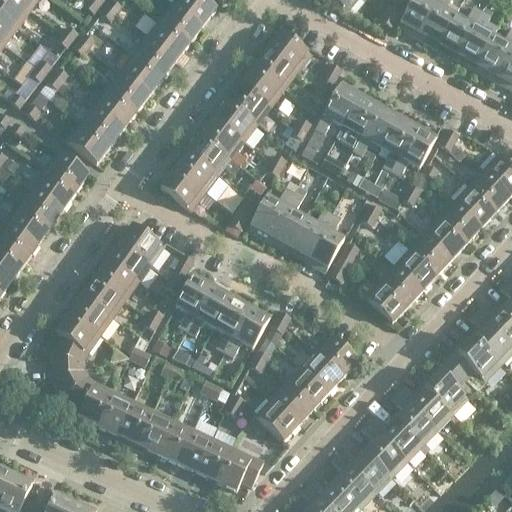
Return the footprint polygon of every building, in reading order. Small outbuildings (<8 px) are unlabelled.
[(9,0),(0,0),(0,18),(17,32),(30,14),(9,0)] [(40,0),(9,0),(30,14),(40,0)] [(91,0),(89,3),(98,11),(104,3),(99,0),(91,0)] [(163,0),(163,1),(172,7),(202,30),(216,12),(199,0),(163,0)] [(358,0),(327,0),(346,15),(358,0)] [(414,0),(397,31),(417,42),(440,0),(429,0),(427,4),(420,0),(414,0)] [(436,53),(455,19),(458,13),(448,7),(451,0),(440,0),(417,42),(436,53)] [(92,18),(98,11),(89,3),(83,11),(92,18)] [(106,11),(115,18),(121,11),(111,3),(106,11)] [(158,24),(189,47),(202,30),(172,7),(158,24)] [(389,9),(384,17),(395,23),(399,15),(389,9)] [(115,18),(106,11),(100,18),(109,25),(115,18)] [(436,53),(455,63),(481,16),(473,11),(465,25),(455,19),(436,53)] [(481,16),(455,63),(474,74),(492,40),(498,31),(487,25),(490,21),(481,16)] [(380,25),(390,31),(395,23),(384,17),(380,25)] [(17,32),(0,18),(0,45),(4,49),(17,32)] [(145,41),(176,65),(189,47),(158,24),(145,41)] [(62,38),(71,45),(77,38),(68,31),(62,38)] [(474,74),(493,84),(511,49),(511,32),(503,46),(492,40),(474,74)] [(280,36),(266,54),(297,77),(311,59),(280,36)] [(71,45),(62,38),(56,45),(66,53),(71,45)] [(79,45),(88,52),(94,45),(85,38),(79,45)] [(132,58),(163,82),(176,65),(145,41),(132,58)] [(88,52),(79,45),(73,52),(83,60),(88,52)] [(511,49),(493,84),(511,95),(511,49)] [(266,54),(253,71),(283,94),(297,77),(266,54)] [(119,76),(149,99),(163,82),(132,58),(119,76)] [(35,72),(45,79),(51,72),(41,65),(35,72)] [(330,68),(317,93),(327,99),(341,74),(330,68)] [(253,71),(240,88),(270,112),(283,94),(253,71)] [(39,87),(45,79),(35,72),(30,79),(39,87)] [(52,79),(62,87),(67,79),(58,72),(52,79)] [(106,93),(136,116),(149,99),(119,76),(106,93)] [(62,87),(52,79),(47,87),(56,94),(62,87)] [(342,130),(361,97),(341,86),(314,133),(324,139),(332,125),(342,130)] [(240,88),(227,105),(257,129),(270,112),(240,88)] [(92,110),(123,134),(136,116),(106,93),(92,110)] [(327,99),(317,93),(312,101),(322,107),(327,99)] [(342,130),(336,142),(354,153),(380,107),(361,97),(342,130)] [(18,113),(24,105),(15,98),(9,105),(18,113)] [(227,105),(213,123),(244,146),(257,129),(227,105)] [(380,152),(399,118),(380,107),(353,155),(362,160),(369,146),(380,152)] [(24,116),(33,123),(39,116),(30,108),(24,116)] [(79,127),(110,151),(123,134),(92,110),(79,127)] [(10,124),(0,117),(0,129),(4,132),(10,124)] [(382,171),(391,176),(417,129),(399,118),(380,152),(390,157),(382,171)] [(213,123),(200,140),(230,163),(244,146),(213,123)] [(300,123),(295,131),(306,137),(310,129),(300,123)] [(65,145),(96,169),(110,151),(79,127),(65,145)] [(15,128),(9,135),(19,142),(25,134),(15,128)] [(418,173),(437,140),(417,129),(391,176),(400,181),(407,167),(418,173)] [(306,137),(295,131),(291,139),(301,145),(306,137)] [(447,133),(447,135),(443,141),(453,147),(458,139),(447,133)] [(200,140),(187,157),(217,180),(224,172),(233,178),(239,170),(230,163),(200,140)] [(453,147),(443,141),(438,150),(449,155),(453,147)] [(316,154),(307,148),(301,159),(311,164),(316,154)] [(57,156),(44,174),(75,197),(88,178),(57,156)] [(187,157),(173,174),(204,197),(213,204),(214,205),(227,188),(217,180),(187,157)] [(511,198),(511,170),(498,157),(482,174),(510,200),(511,198)] [(0,169),(10,176),(15,169),(0,158),(0,169)] [(345,168),(327,158),(321,170),(339,180),(345,168)] [(275,159),(271,167),(281,173),(286,165),(275,159)] [(266,175),(277,181),(281,173),(271,167),(266,175)] [(428,169),(423,178),(433,184),(438,175),(428,169)] [(44,174),(31,192),(62,214),(75,197),(44,174)] [(204,197),(173,174),(160,192),(190,215),(204,197)] [(510,200),(482,174),(468,190),(496,216),(510,200)] [(345,184),(357,191),(362,182),(350,175),(345,184)] [(377,202),(382,193),(362,182),(357,191),(377,202)] [(421,193),(410,188),(406,196),(416,202),(421,193)] [(267,245),(286,255),(305,222),(294,216),(306,194),(298,189),(293,197),(267,245)] [(496,216),(468,190),(453,206),(481,232),(496,216)] [(31,192),(19,209),(50,232),(62,214),(31,192)] [(383,192),(382,193),(377,202),(395,212),(400,202),(383,192)] [(255,207),(260,199),(249,193),(245,202),(255,207)] [(247,234),(267,245),(293,197),(285,193),(277,207),(266,200),(247,234)] [(416,202),(406,196),(401,204),(412,210),(416,202)] [(481,232),(453,206),(438,222),(466,248),(481,232)] [(19,209),(6,227),(37,250),(50,232),(19,209)] [(369,209),(365,217),(375,223),(380,215),(369,209)] [(336,210),(331,218),(336,221),(340,212),(336,210)] [(239,213),(234,221),(244,227),(249,218),(239,213)] [(286,255),(305,266),(331,218),(323,214),(315,228),(305,222),(286,255)] [(375,223),(365,217),(360,225),(371,231),(375,223)] [(331,218),(305,266),(324,277),(343,244),(332,237),(340,223),(331,218)] [(244,227),(234,221),(230,229),(240,235),(244,227)] [(466,248),(438,222),(423,238),(451,264),(466,248)] [(6,227),(0,235),(0,249),(24,267),(37,250),(6,227)] [(132,229),(119,248),(150,270),(163,251),(132,229)] [(451,264),(423,238),(408,254),(436,280),(451,264)] [(397,243),(382,259),(394,269),(422,296),(436,280),(408,254),(397,243)] [(343,256),(353,262),(358,253),(348,247),(343,256)] [(119,248),(106,265),(137,287),(150,270),(119,248)] [(0,249),(0,276),(12,285),(24,267),(0,249)] [(353,262),(343,256),(329,280),(340,286),(353,262)] [(183,259),(169,284),(179,289),(193,265),(183,259)] [(106,265),(93,283),(125,305),(137,287),(106,265)] [(422,296),(394,269),(379,285),(407,311),(422,296)] [(0,276),(0,301),(12,285),(0,276)] [(178,331),(187,336),(213,288),(193,277),(174,310),(186,317),(178,331)] [(93,283),(81,300),(112,323),(125,305),(93,283)] [(179,289),(169,284),(164,292),(174,298),(179,289)] [(407,311),(379,285),(363,302),(391,328),(407,311)] [(502,312),(511,321),(511,291),(506,286),(499,292),(511,303),(502,312)] [(203,326),(213,332),(232,299),(213,288),(187,336),(195,340),(203,326)] [(216,352),(224,357),(251,309),(232,299),(213,332),(224,338),(216,352)] [(112,323),(81,300),(68,318),(99,340),(112,323)] [(252,354),(271,320),(251,309),(224,357),(233,361),(240,347),(252,354)] [(476,317),(511,351),(511,321),(502,312),(494,320),(483,309),(476,317)] [(148,322),(158,327),(163,319),(152,314),(148,322)] [(275,324),(286,330),(290,322),(280,316),(275,324)] [(472,343),(500,370),(511,356),(511,351),(476,317),(469,323),(481,334),(472,343)] [(50,360),(51,382),(83,374),(83,366),(86,359),(99,340),(68,318),(55,336),(59,339),(50,360)] [(158,327),(148,322),(143,330),(154,336),(158,327)] [(286,330),(275,324),(271,332),(281,338),(286,330)] [(271,332),(265,342),(276,348),(281,338),(271,332)] [(357,365),(339,348),(329,339),(314,356),(342,382),(357,365)] [(153,350),(151,353),(165,360),(170,350),(156,344),(156,343),(153,350)] [(444,365),(465,384),(473,376),(484,386),(500,370),(472,343),(464,352),(461,348),(444,365)] [(135,366),(140,355),(132,351),(127,362),(135,366)] [(171,362),(184,368),(188,360),(189,358),(177,352),(171,362)] [(140,355),(135,366),(144,370),(149,359),(140,355)] [(254,363),(264,369),(268,361),(258,355),(254,363)] [(299,372),(327,398),(342,382),(314,356),(299,372)] [(264,369),(254,363),(249,371),(259,377),(264,369)] [(465,384),(444,365),(428,381),(432,384),(424,393),(451,420),(452,419),(467,403),(456,393),(465,384)] [(168,382),(173,371),(165,367),(160,378),(168,382)] [(173,371),(168,382),(177,385),(182,375),(173,371)] [(327,398),(299,372),(284,388),(313,414),(327,398)] [(77,421),(98,430),(114,396),(93,386),(87,381),(83,374),(51,382),(61,403),(79,416),(77,421)] [(208,400),(213,389),(205,386),(200,396),(208,400)] [(313,414),(284,388),(270,404),(298,430),(313,414)] [(213,389),(208,400),(216,404),(221,393),(213,389)] [(451,420),(424,393),(416,401),(404,390),(397,398),(436,435),(450,422),(455,426),(457,424),(452,419),(451,420)] [(98,430),(117,440),(133,405),(114,396),(98,430)] [(436,435),(397,398),(391,404),(402,415),(394,424),(427,456),(430,453),(424,448),(436,435)] [(229,408),(239,413),(244,405),(233,399),(229,408)] [(298,430),(270,404),(254,420),(283,446),(298,430)] [(129,445),(137,449),(153,414),(133,405),(117,440),(115,444),(127,450),(129,445)] [(239,413),(229,408),(224,416),(234,422),(239,413)] [(137,449),(145,453),(156,458),(173,424),(153,414),(137,449)] [(374,421),(368,428),(367,429),(406,466),(419,453),(425,458),(427,456),(394,424),(386,432),(374,421)] [(156,458),(176,467),(193,433),(173,424),(156,458)] [(406,466),(367,429),(361,435),(372,446),(363,455),(391,482),(406,466)] [(176,467),(196,477),(212,442),(193,433),(176,467)] [(196,477),(215,486),(232,451),(212,442),(196,477)] [(232,451),(215,486),(236,496),(240,486),(251,491),(263,466),(232,451)] [(391,482),(363,455),(355,464),(344,453),(337,460),(376,498),(391,482)] [(361,511),(376,498),(337,460),(330,466),(342,478),(333,487),(359,511),(361,511)] [(0,502),(11,479),(6,476),(8,472),(0,468),(0,502)] [(32,511),(22,507),(33,484),(19,477),(17,481),(11,479),(0,502),(0,511),(32,511)] [(359,511),(333,487),(325,495),(314,484),(307,491),(328,511),(359,511)] [(328,511),(307,491),(300,497),(312,509),(308,511),(328,511)] [(72,511),(74,508),(69,506),(71,502),(56,495),(47,511),(72,511)]
